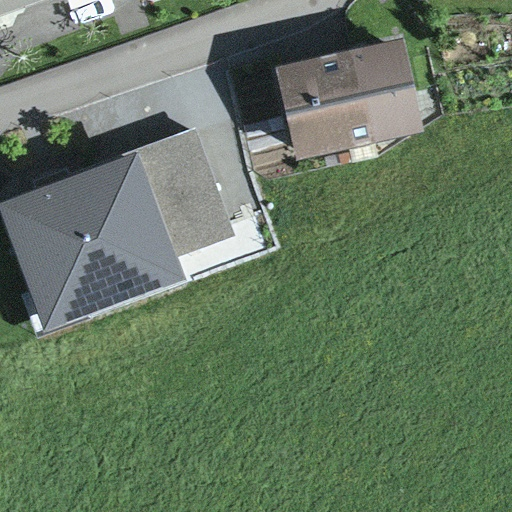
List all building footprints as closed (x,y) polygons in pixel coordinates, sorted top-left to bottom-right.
[(0,0),(0,29),(49,13),(44,0),(0,0)] [(44,0),(49,13),(83,0),(136,0),(139,8),(160,0),(44,0)] [(403,53),(278,83),(299,175),(425,145),(403,53)] [(198,134),(133,158),(135,166),(139,165),(175,266),(237,243),(198,134)] [(135,166),(0,213),(0,230),(38,339),(40,345),(185,295),(175,266),(139,165),(135,166)] [(0,196),(13,181),(0,170),(0,196)]
